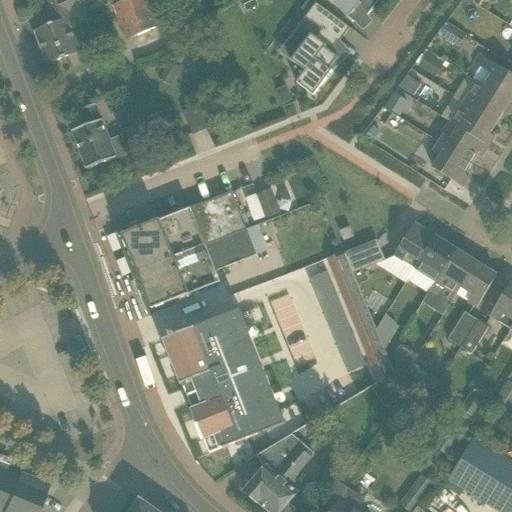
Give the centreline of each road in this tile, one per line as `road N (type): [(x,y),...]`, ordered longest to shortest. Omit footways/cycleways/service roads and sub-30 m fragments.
road 1 (tertiary): [(151,443),(69,227)]
road 2 (tertiary): [(69,227),(0,37)]
